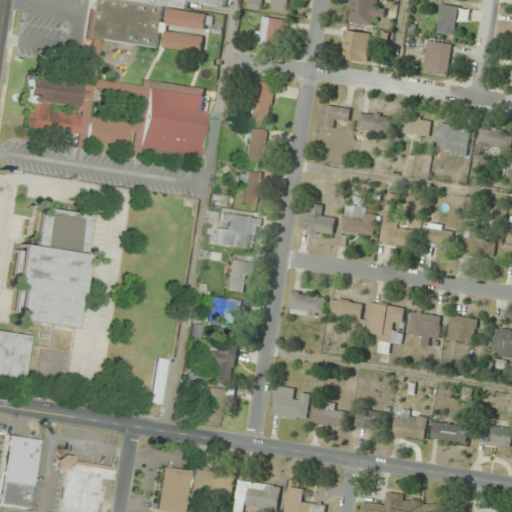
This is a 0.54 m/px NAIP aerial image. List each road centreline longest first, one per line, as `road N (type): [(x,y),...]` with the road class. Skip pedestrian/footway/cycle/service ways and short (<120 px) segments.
road 1 (secondary): [(511,483),(0,404)]
road 2 (residential): [(256,444),(321,0)]
road 3 (residential): [(511,101),(233,60)]
road 4 (residential): [(511,295),(288,260)]
